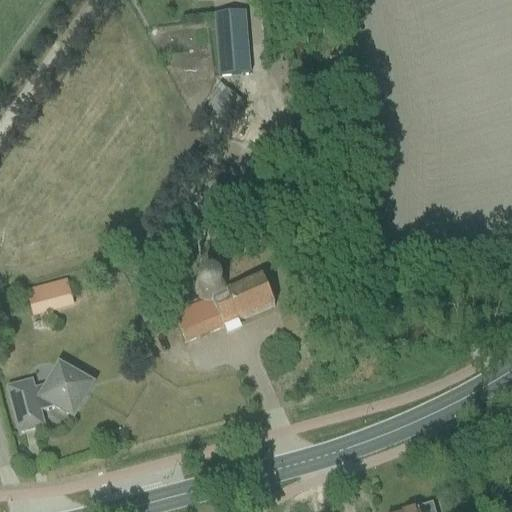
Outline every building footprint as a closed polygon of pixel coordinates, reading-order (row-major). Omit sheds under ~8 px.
[(245,15),(213,18),(218,78),(250,76),(245,15)] [(213,97),(198,118),(211,127),(226,107),(213,97)] [(173,316),(178,327),(185,346),(274,309),(262,279),(226,294),(228,288),(227,281),(223,276),(218,272),(212,271),(205,272),(200,276),(196,281),(194,287),(195,294),(198,300),(203,304),(173,316)] [(27,293),(34,319),(72,309),(66,283),(27,293)] [(132,295),(144,328),(164,321),(151,287),(132,295)] [(467,352),(473,363),(487,354),(481,344),(467,352)] [(8,391),(15,416),(20,435),(43,429),(39,415),(56,410),(73,420),(91,388),(59,370),(50,387),(28,393),(26,386),(8,391)]
